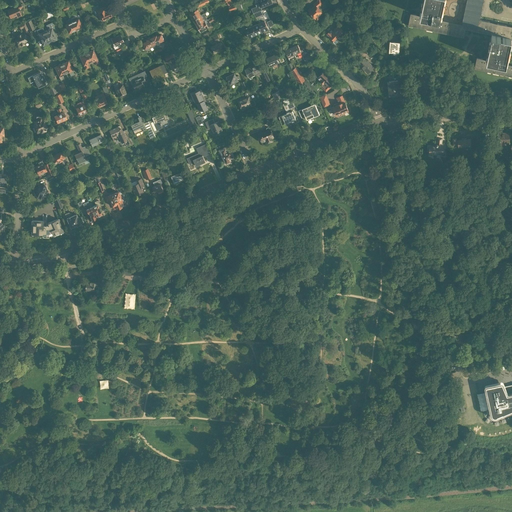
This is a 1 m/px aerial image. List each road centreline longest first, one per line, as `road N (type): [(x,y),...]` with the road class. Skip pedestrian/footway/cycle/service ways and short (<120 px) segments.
road 1 (unclassified): [(511,371),(460,379),(461,342),(486,298),(483,269),(446,210),(403,173),(393,130),(382,121)]
road 2 (tertiary): [(254,173),(60,253)]
road 3 (residential): [(20,156),(205,70)]
road 4 (tertiary): [(382,121),(254,173)]
road 5 (tertiary): [(382,121),(511,104)]
road 6 (residential): [(9,73),(125,20)]
